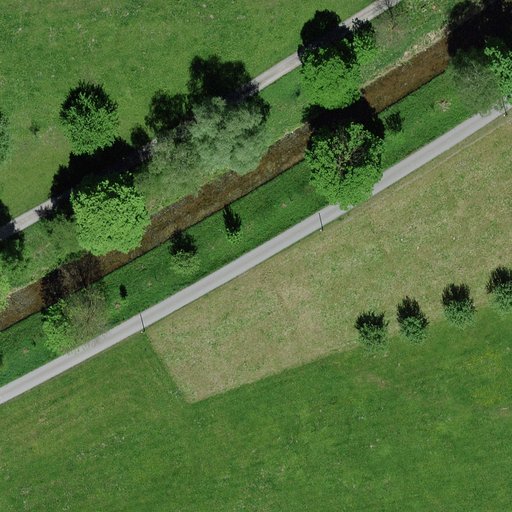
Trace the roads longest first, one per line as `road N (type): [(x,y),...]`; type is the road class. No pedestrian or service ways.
road 1 (track): [(511,95),(186,295),(0,396)]
road 2 (track): [(0,233),(295,75),(403,0)]
